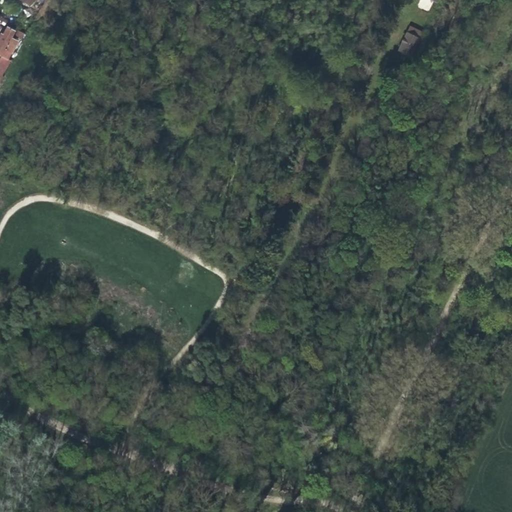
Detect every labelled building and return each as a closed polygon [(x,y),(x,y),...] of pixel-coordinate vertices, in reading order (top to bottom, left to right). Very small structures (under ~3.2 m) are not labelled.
[(432,0),(423,0),(421,8),(429,11),(433,0),(432,0)] [(0,77),(1,77),(7,65),(8,66),(10,60),(8,59),(17,40),(11,36),(14,30),(6,26),(3,33),(0,32),(0,54),(1,55),(0,56),(0,77)] [(409,26),(406,33),(418,39),(421,32),(409,26)] [(418,39),(406,33),(397,51),(410,57),(418,39)] [(0,333),(19,345),(30,326),(0,309),(0,333)] [(271,511),(280,511),(284,498),(276,496),(271,511)] [(298,511),(301,504),(284,498),(280,511),(298,511)]
